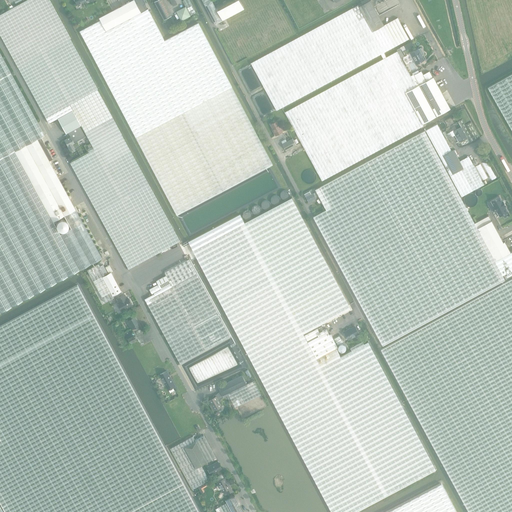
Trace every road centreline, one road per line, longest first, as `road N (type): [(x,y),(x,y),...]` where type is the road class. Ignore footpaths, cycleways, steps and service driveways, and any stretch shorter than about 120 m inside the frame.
road 1 (unclassified): [(252,511),(0,44)]
road 2 (unclassified): [(361,311),(197,0)]
road 3 (tertiary): [(511,176),(482,119),(455,0)]
